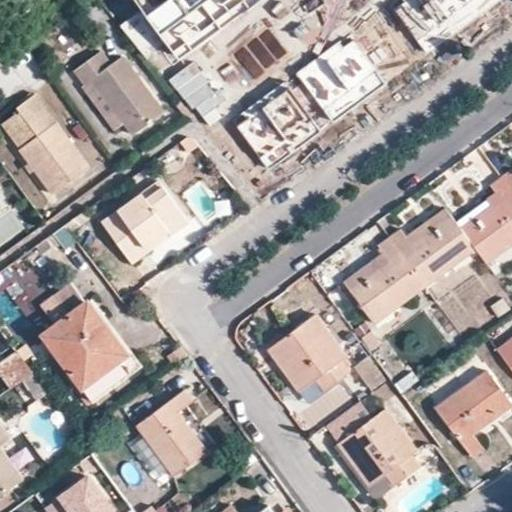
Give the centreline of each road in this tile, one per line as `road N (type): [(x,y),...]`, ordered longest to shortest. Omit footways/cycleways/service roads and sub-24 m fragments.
road 1 (residential): [(511,38),(218,249),(183,301),(193,332)]
road 2 (residential): [(193,332),(511,96)]
road 3 (residential): [(330,511),(193,332)]
